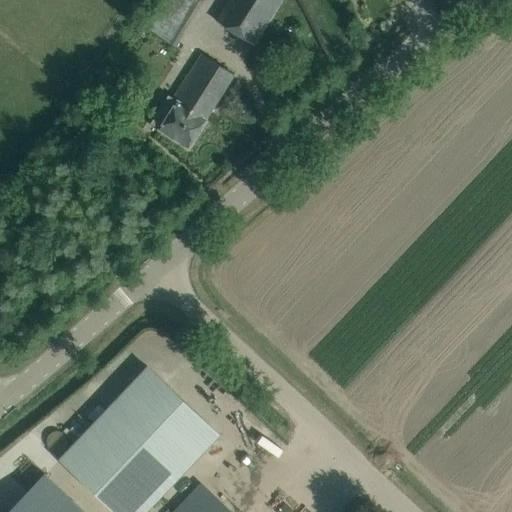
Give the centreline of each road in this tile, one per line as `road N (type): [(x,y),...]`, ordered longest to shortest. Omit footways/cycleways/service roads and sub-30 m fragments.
road 1 (unclassified): [(156,271),(394,62),(490,0)]
road 2 (unclassified): [(411,511),(156,271)]
road 3 (unclassified): [(0,402),(156,271)]
